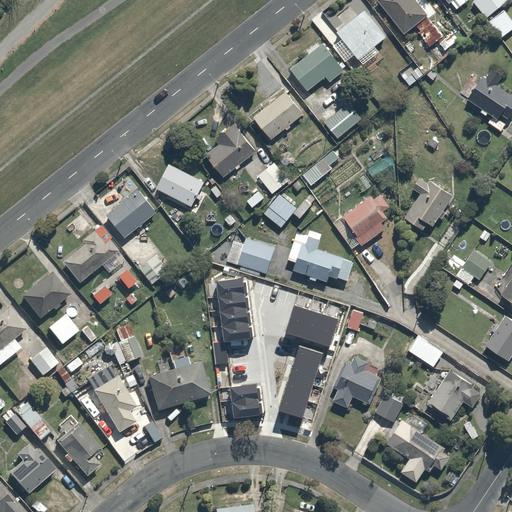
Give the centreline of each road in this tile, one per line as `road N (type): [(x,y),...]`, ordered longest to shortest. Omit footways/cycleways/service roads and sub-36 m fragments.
road 1 (secondary): [(0,233),(292,0)]
road 2 (unclassified): [(112,511),(178,468),(237,453),(311,463),(389,511)]
